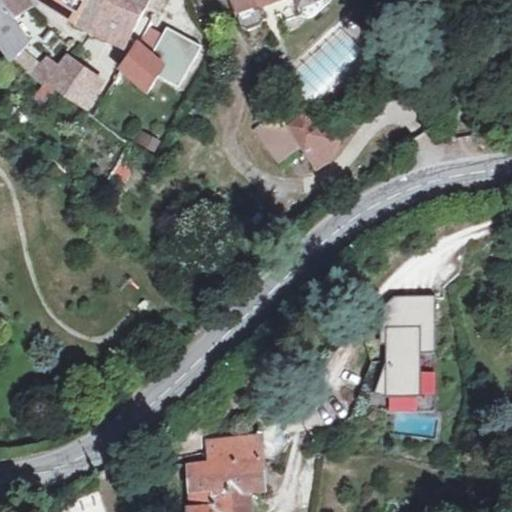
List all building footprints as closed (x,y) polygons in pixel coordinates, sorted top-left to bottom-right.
[(0,0),(0,1),(14,22),(32,9),(27,0),(0,0)] [(47,0),(64,12),(78,19),(88,0),(47,0)] [(95,27),(111,0),(88,0),(78,19),(91,18),(95,27)] [(146,11),(151,0),(111,0),(95,27),(130,42),(146,11)] [(238,0),(241,12),(286,0),(238,0)] [(0,31),(14,22),(0,1),(0,31)] [(14,22),(0,31),(0,49),(10,64),(28,42),(14,22)] [(136,45),(120,71),(147,94),(165,67),(136,45)] [(65,99),(83,73),(79,70),(66,60),(58,71),(48,84),(65,99)] [(48,84),(58,71),(54,67),(48,61),(33,81),(44,89),(48,84)] [(83,73),(65,99),(64,100),(88,113),(87,115),(103,84),(83,73)] [(301,151),(316,172),(340,155),(299,97),(252,130),(279,167),(301,151)] [(433,297),(398,297),(398,304),(392,304),(384,313),(384,364),(374,394),(385,399),(419,399),(418,361),(434,361),(433,297)] [(241,511),(247,511),(246,486),(261,485),(259,439),(204,443),(205,453),(205,455),(205,457),(205,466),(189,468),(189,507),(185,508),(184,511),(241,511)] [(297,511),(311,511),(312,498),(299,497),(297,511)]
